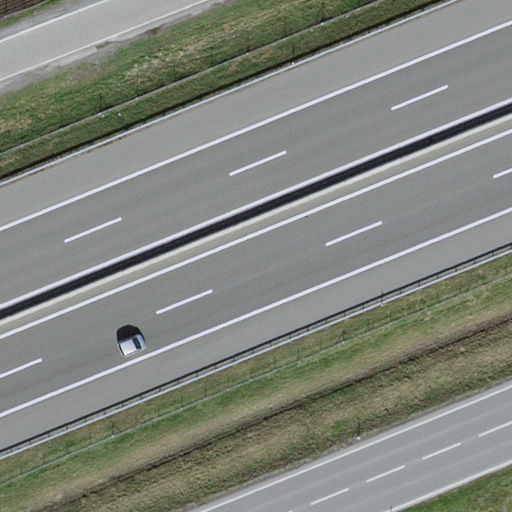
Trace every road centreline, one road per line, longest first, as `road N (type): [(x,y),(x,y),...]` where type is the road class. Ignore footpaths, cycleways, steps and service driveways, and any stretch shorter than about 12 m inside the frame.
road 1 (motorway): [(511,57),(0,264)]
road 2 (motorway): [(0,377),(511,171)]
road 3 (tertiary): [(288,511),(511,420)]
road 4 (unclassified): [(156,0),(0,60)]
